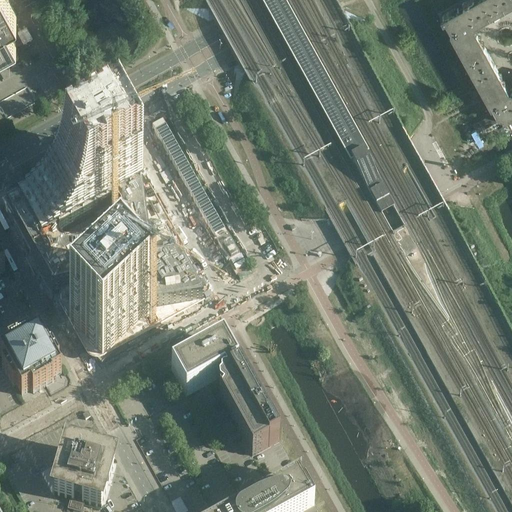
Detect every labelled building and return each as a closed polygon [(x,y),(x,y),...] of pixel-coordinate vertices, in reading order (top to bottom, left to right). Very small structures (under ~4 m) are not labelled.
[(7,0),(0,0),(0,54),(15,46),(16,45),(16,44),(16,43),(4,22),(6,21),(15,16),(16,16),(16,15),(16,14),(7,0)] [(473,23),(483,18),(473,0),(469,0),(442,15),(450,31),(449,31),(456,44),(476,32),(473,26),(474,25),(473,23)] [(509,4),(506,0),(473,0),(483,18),(493,12),(495,15),(500,12),(499,9),(509,4)] [(37,11),(32,14),(31,14),(31,15),(31,16),(31,17),(34,22),(34,23),(35,23),(36,23),(42,20),(43,19),(43,18),(40,12),(39,11),(38,11),(37,11)] [(61,50),(47,24),(46,24),(46,23),(45,23),(44,24),(38,27),(38,28),(38,29),(52,54),(52,55),(53,55),(54,55),(60,52),(60,51),(61,51),(61,50)] [(490,57),(476,32),(456,44),(469,69),(490,57)] [(504,83),(490,57),(469,69),(483,94),(504,83)] [(500,121),(511,114),(511,88),(510,90),(509,88),(508,89),(504,83),(483,94),(490,106),(491,106),(500,121)] [(193,92),(182,99),(185,104),(196,97),(193,92)] [(204,305),(118,149),(6,211),(69,325),(103,361),(204,305)] [(405,203),(397,188),(399,187),(397,184),(364,202),(368,210),(372,208),(375,215),(381,211),(379,208),(384,205),(391,202),(393,205),(396,203),(398,207),(405,203)] [(61,374),(56,365),(59,363),(48,343),(45,344),(39,335),(30,340),(28,337),(7,348),(9,351),(0,356),(0,357),(5,366),(2,368),(13,389),(15,388),(16,387),(22,397),(31,391),(33,394),(43,389),(45,388),(46,387),(53,383),(52,380),(61,375),(61,374)] [(279,442),(239,370),(239,371),(239,372),(235,374),(234,373),(233,371),(237,368),(238,368),(223,342),(210,349),(206,351),(195,357),(193,358),(191,359),(188,361),(184,363),(172,370),(186,397),(224,376),(225,377),(226,379),(225,379),(224,379),(223,379),(222,380),(222,381),(221,381),(221,382),(221,383),(221,384),(221,385),(218,388),(222,395),(222,399),(221,400),(220,397),(219,397),(225,408),(229,416),(231,420),(234,425),(236,429),(237,430),(238,431),(239,434),(241,437),(241,438),(242,439),(244,443),(247,448),(249,452),(252,456),(252,457),(275,445),(279,442)] [(170,393),(163,397),(168,406),(175,402),(170,393)] [(85,433),(90,443),(101,437),(96,427),(85,433)] [(109,481),(114,462),(95,457),(94,459),(88,457),(86,457),(87,454),(68,449),(62,468),(65,469),(62,477),(60,476),(54,495),(73,501),(74,498),(76,499),(76,501),(76,502),(75,502),(75,503),(75,504),(76,504),(76,505),(77,505),(78,505),(79,505),(79,504),(79,503),(80,503),(79,503),(79,502),(81,500),(83,501),(82,504),(101,509),(106,490),(104,489),(106,481),(109,481)] [(302,511),(314,506),(312,502),(305,489),(304,488),(303,487),(299,480),(301,479),(300,478),(298,480),(296,481),(249,507),(247,505),(246,503),(240,506),(241,509),(242,511),(239,511),(302,511)] [(180,499),(171,504),(175,511),(185,511),(187,511),(180,499)]
